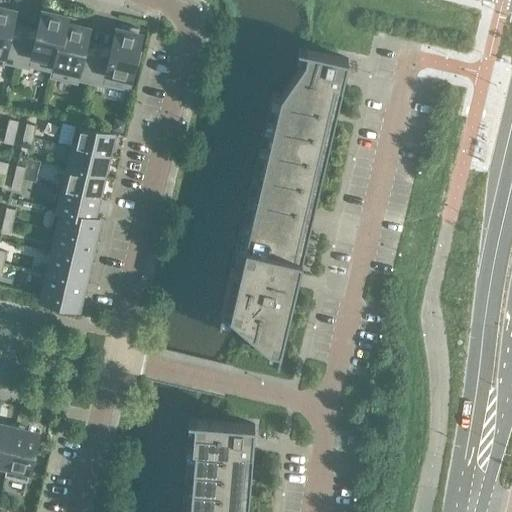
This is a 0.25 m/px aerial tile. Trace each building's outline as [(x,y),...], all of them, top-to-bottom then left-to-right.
[(16,65),(21,40),(9,37),(15,10),(0,6),(0,64),(2,65),(3,62),(16,65)] [(65,22),(66,23),(67,17),(41,11),(34,43),(21,40),(16,65),(28,68),(29,65),(53,71),(65,22)] [(90,82),(95,57),(83,54),(89,28),(66,23),(65,22),(53,71),(55,71),(55,67),(78,73),(77,79),(90,82)] [(141,34),(115,28),(108,60),(95,57),(90,82),(102,85),(103,83),(128,89),(134,63),(138,64),(141,50),(138,50),(141,34)] [(277,356),(333,121),(348,58),(307,49),(298,46),(298,48),(307,50),(305,59),(280,95),(271,93),(221,308),(222,309),(223,307),(232,310),(231,311),(244,322),(269,343),(278,345),(276,355),(277,356)] [(113,118),(110,129),(122,131),(124,120),(113,118)] [(15,132),(18,121),(8,119),(6,130),(15,132)] [(35,125),(26,123),(23,134),(33,137),(35,125)] [(113,132),(78,124),(73,146),(108,154),(113,132)] [(12,144),(15,132),(6,130),(3,142),(12,144)] [(30,148),(33,137),(23,134),(20,146),(30,148)] [(103,175),(108,154),(73,146),(68,167),(103,175)] [(16,165),(13,176),(23,179),(25,167),(16,165)] [(98,196),(103,175),(68,167),(63,188),(98,196)] [(20,190),(23,179),(13,176),(11,188),(20,190)] [(93,216),(98,196),(63,188),(57,210),(61,211),(62,210),(93,217),(93,216)] [(6,207),(3,218),(13,221),(15,209),(6,207)] [(94,240),(99,217),(93,216),(93,217),(62,210),(61,211),(57,231),(94,240)] [(10,232),(13,221),(3,218),(1,230),(10,232)] [(89,261),(94,240),(57,231),(52,252),(89,261)] [(84,282),(89,261),(52,252),(47,273),(84,282)] [(78,304),(84,282),(47,273),(42,295),(78,304)] [(246,511),(254,424),(195,418),(188,418),(188,420),(197,420),(196,429),(193,429),(192,444),(182,444),(176,511),(246,511)] [(7,466),(16,430),(0,426),(0,463),(6,465),(7,466)] [(38,436),(16,430),(7,466),(6,465),(4,475),(27,481),(38,436)] [(8,511),(10,506),(0,503),(0,511),(8,511)]
